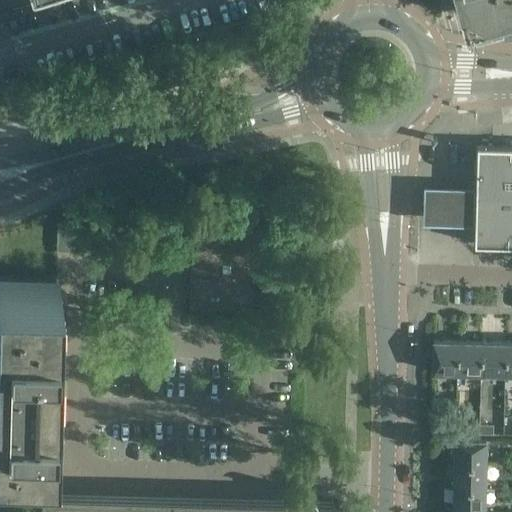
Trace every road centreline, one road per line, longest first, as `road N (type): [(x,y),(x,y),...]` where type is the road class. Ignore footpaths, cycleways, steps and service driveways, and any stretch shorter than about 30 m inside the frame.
road 1 (residential): [(255,474),(258,351),(176,348),(77,346),(74,470)]
road 2 (unclassified): [(28,167),(228,120)]
road 3 (unclassified): [(386,478),(387,276)]
road 4 (residential): [(74,470),(255,474)]
road 5 (unclassified): [(387,276),(393,127)]
road 6 (unclassified): [(362,130),(387,276)]
road 7 (residential): [(386,478),(255,474)]
road 8 (residential): [(511,279),(387,276)]
